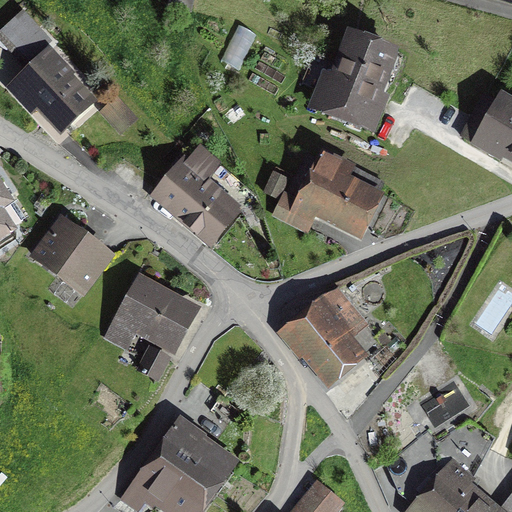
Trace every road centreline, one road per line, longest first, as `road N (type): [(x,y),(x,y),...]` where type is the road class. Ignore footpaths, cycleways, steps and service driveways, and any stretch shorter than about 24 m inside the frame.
road 1 (residential): [(0,138),(146,219),(238,305)]
road 2 (residential): [(511,205),(238,305)]
road 3 (residential): [(238,305),(206,330),(133,465),(85,511)]
